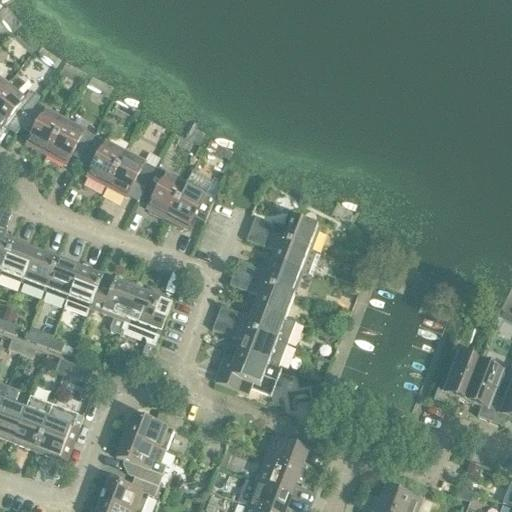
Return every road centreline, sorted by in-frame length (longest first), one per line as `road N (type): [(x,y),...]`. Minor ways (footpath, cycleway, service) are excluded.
road 1 (residential): [(214,277),(34,211),(11,165),(0,160)]
road 2 (residential): [(176,386),(108,413),(68,508),(0,483)]
road 3 (residential): [(349,464),(426,483),(451,427),(511,450)]
road 4 (residential): [(349,464),(305,437),(176,386)]
